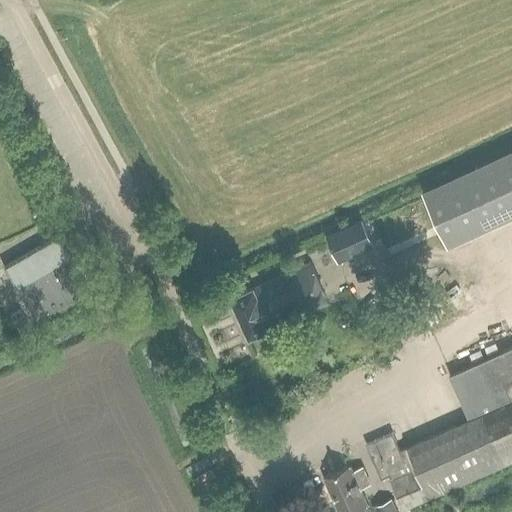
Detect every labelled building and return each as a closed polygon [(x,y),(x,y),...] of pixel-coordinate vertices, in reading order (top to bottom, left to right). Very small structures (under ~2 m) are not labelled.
[(511,149),(421,190),(446,245),(511,215),(511,149)] [(362,221),(326,237),(337,263),(373,246),(362,221)] [(70,233),(13,261),(40,317),(97,290),(70,233)] [(253,288),(253,287),(230,298),(248,339),(272,329),(272,328),(328,303),(310,263),(253,288)] [(511,347),(449,376),(468,419),(399,450),(392,432),(366,444),(381,479),(389,475),(391,479),(390,480),(403,509),(511,460),(511,347)] [(370,484),(362,467),(352,471),(350,465),(323,477),(339,511),(352,511),(368,505),(360,488),(370,484)] [(396,511),(391,499),(375,506),(377,511),(396,511)]
